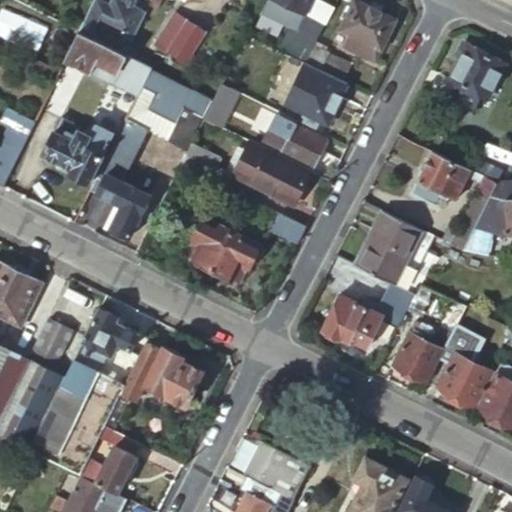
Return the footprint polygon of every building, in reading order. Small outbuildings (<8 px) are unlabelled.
[(279,12),(283,3),(277,0),(265,0),(263,4),(279,12)] [(316,42),(336,0),(277,0),(283,3),(302,13),(283,50),(305,61),(316,42)] [(346,34),(340,46),(372,63),(393,21),(353,0),(338,30),(346,34)] [(105,13),(91,6),(84,21),(80,30),(125,53),(141,21),(109,4),(105,13)] [(173,13),(158,45),(171,52),(187,20),(173,13)] [(70,14),(66,23),(80,30),(84,21),(70,14)] [(205,29),(187,20),(171,52),(189,61),(205,29)] [(50,45),(68,54),(80,30),(66,23),(62,21),(50,45)] [(68,54),(65,59),(89,71),(90,69),(95,60),(109,67),(105,76),(138,94),(151,67),(125,53),(80,30),(68,54)] [(305,61),(303,64),(318,72),(327,53),(328,53),(324,51),(326,47),(316,42),(305,61)] [(456,53),(461,56),(467,44),(461,42),(456,53)] [(467,44),(461,56),(449,80),(455,83),(448,98),(473,109),(480,95),(487,98),(504,63),(467,44)] [(0,64),(27,78),(32,68),(0,52),(0,64)] [(327,53),(318,72),(340,83),(349,65),(327,53)] [(95,60),(90,69),(105,76),(109,67),(95,60)] [(324,127),(345,86),(340,83),(318,72),(303,64),(284,100),(269,92),(262,104),(277,112),(282,104),(324,127)] [(166,139),(186,149),(190,141),(202,118),(212,98),(163,73),(147,105),(147,106),(175,120),(166,138),(166,139)] [(212,98),(202,118),(218,126),(237,91),(221,82),(212,98)] [(147,105),(135,99),(126,117),(147,129),(166,138),(175,120),(147,106),(147,105)] [(0,121),(9,127),(0,144),(0,184),(2,186),(36,119),(8,106),(0,121)] [(292,125),(273,115),(270,121),(289,131),(292,125)] [(61,117),(42,152),(69,167),(67,172),(88,182),(113,133),(95,123),(89,133),(80,128),(80,127),(61,117)] [(147,129),(126,117),(119,131),(125,134),(140,142),(147,129)] [(270,121),(264,132),(284,142),(278,151),(278,153),(310,170),(325,143),(292,125),(289,131),(270,121)] [(119,131),(91,188),(96,191),(118,148),(125,134),(119,131)] [(284,142),(264,132),(259,141),(278,151),(284,142)] [(133,156),(140,142),(125,134),(118,148),(133,156)] [(186,149),(179,163),(209,179),(221,157),(190,141),(186,149)] [(291,206),(308,174),(249,142),(245,150),(238,163),(231,160),(226,169),(233,173),(232,174),(291,206)] [(238,146),(231,160),(238,163),(245,150),(238,146)] [(118,148),(96,191),(120,203),(110,221),(130,232),(150,193),(121,179),(133,156),(118,148)] [(469,169),(431,151),(409,195),(431,206),(431,205),(438,208),(443,205),(447,196),(454,199),(466,176),(469,169)] [(483,175),(496,181),(500,174),(482,165),(478,173),(483,175)] [(469,169),(466,176),(480,183),(483,175),(478,173),(469,169)] [(472,233),(496,181),(483,175),(480,183),(458,228),(449,223),(448,226),(447,226),(440,239),(463,251),(472,233)] [(511,180),(496,181),(472,233),(463,251),(482,255),(484,246),(487,236),(488,232),(507,236),(511,235),(511,180)] [(387,212),(382,210),(363,246),(368,249),(387,212)] [(405,291),(434,236),(387,212),(368,249),(363,246),(354,265),(389,283),(405,291)] [(294,246),(303,229),(277,215),(267,232),(294,246)] [(207,268),(211,269),(230,232),(202,218),(192,238),(190,243),(197,246),(191,259),(194,261),(196,266),(204,270),(207,268)] [(230,232),(211,269),(215,271),(216,275),(224,279),(228,277),(232,279),(238,267),(243,270),(246,265),(247,265),(257,246),(230,232)] [(184,256),(191,259),(197,246),(190,243),(184,256)] [(21,326),(44,281),(0,259),(0,315),(2,316),(21,326)] [(238,267),(232,279),(238,282),(243,270),(238,267)] [(414,295),(405,291),(389,283),(378,304),(363,296),(359,304),(339,293),(321,328),(339,337),(341,334),(365,346),(379,319),(396,327),(414,295)] [(457,322),(465,306),(456,302),(448,317),(457,322)] [(470,361),(492,319),(465,306),(457,322),(450,336),(459,340),(436,386),(474,406),(492,372),(470,361)] [(119,317),(100,308),(83,342),(112,356),(118,345),(130,352),(139,332),(117,321),(119,317)] [(58,363),(60,359),(74,330),(51,319),(35,352),(37,352),(58,363)] [(391,363),(425,381),(443,349),(413,334),(419,321),(415,319),(391,363)] [(160,348),(147,342),(140,357),(125,384),(118,397),(124,400),(126,396),(135,399),(144,384),(185,405),(203,371),(181,359),(183,355),(162,344),(160,348)] [(0,422),(32,360),(0,344),(0,422)] [(112,356),(103,372),(125,384),(140,357),(130,352),(118,345),(112,356)] [(37,352),(32,360),(65,377),(71,365),(60,359),(58,363),(37,352)] [(75,357),(73,361),(83,366),(85,363),(75,357)] [(32,360),(0,422),(0,433),(29,448),(65,377),(32,360)] [(65,377),(29,448),(36,452),(69,469),(78,473),(86,459),(104,424),(110,414),(118,397),(125,384),(103,372),(85,363),(83,366),(73,361),(71,365),(65,377)] [(500,362),(476,407),(511,426),(511,376),(508,374),(511,368),(500,362)] [(115,417),(124,400),(118,397),(110,414),(115,417)] [(110,414),(104,424),(114,429),(117,424),(113,421),(115,417),(110,414)] [(86,459),(78,473),(84,476),(116,492),(127,470),(129,471),(130,471),(132,471),(133,470),(137,461),(137,459),(136,458),(135,458),(134,457),(141,443),(120,432),(102,468),(86,459)] [(295,458),(260,439),(257,445),(287,460),(273,486),(272,490),(277,493),(295,458)] [(287,460),(257,445),(244,471),(273,486),(287,460)] [(309,465),(295,458),(277,493),(279,494),(291,500),(309,465)] [(394,511),(410,482),(366,459),(355,480),(364,485),(363,486),(366,488),(358,502),(355,500),(348,511),(394,511)] [(244,471),(242,474),(245,476),(272,490),(273,486),(244,471)] [(417,477),(414,475),(410,482),(394,511),(454,511),(453,511),(427,498),(429,494),(433,485),(430,484),(429,479),(420,475),(417,477)] [(119,511),(127,498),(116,492),(84,476),(66,511),(97,511),(98,510),(103,511),(119,511)] [(272,490),(245,476),(240,488),(245,491),(234,511),(264,511),(268,503),(273,505),(279,494),(277,493),(272,490)] [(59,511),(67,498),(57,493),(49,509),(54,511),(59,511)] [(279,494),(273,505),(270,510),(273,511),(284,511),(291,500),(279,494)] [(455,507),(429,494),(427,498),(453,511),(455,507)]
